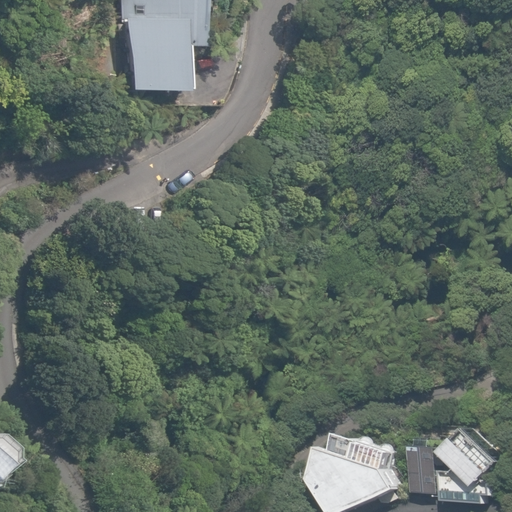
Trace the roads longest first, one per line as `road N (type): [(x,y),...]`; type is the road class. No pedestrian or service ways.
road 1 (residential): [(0,310),(8,274),(36,230),(80,199),(155,176),(219,138),(246,105),(277,0)]
road 2 (unclassified): [(511,380),(334,432),(303,457),(271,511)]
road 3 (residential): [(78,511),(10,388),(0,320)]
